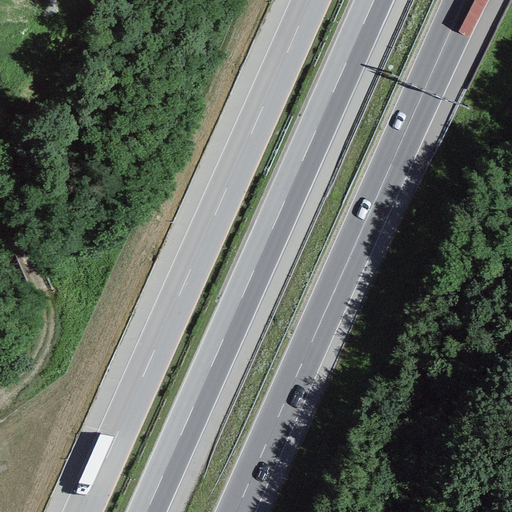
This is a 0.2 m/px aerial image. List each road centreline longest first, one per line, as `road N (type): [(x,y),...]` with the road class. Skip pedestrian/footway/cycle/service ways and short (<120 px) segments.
road 1 (motorway): [(145,511),(372,0)]
road 2 (motorway): [(308,0),(82,511)]
road 3 (motorway): [(255,464),(319,344),(476,0)]
road 4 (motorway): [(255,464),(301,339),(450,0)]
road 5 (track): [(0,400),(41,358),(48,339),(41,292),(0,208)]
